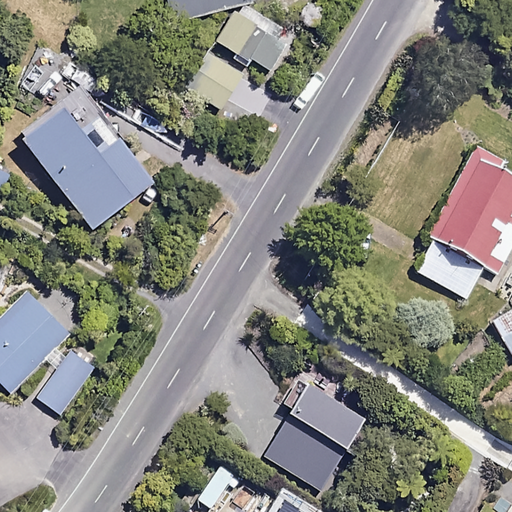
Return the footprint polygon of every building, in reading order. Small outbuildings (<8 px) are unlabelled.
[(241,6),(249,4),(248,0),(169,0),(174,22),(241,6)] [(288,38),(241,6),(217,40),(264,73),(288,38)] [(244,72),(210,53),(188,91),(222,111),(244,72)] [(100,151),(68,110),(27,143),(96,231),(156,184),(119,136),(100,151)] [(511,183),(500,176),(508,162),(483,148),(434,236),(499,272),(511,248),(511,183)] [(0,189),(19,169),(1,152),(0,153),(0,189)] [(480,273),(434,247),(419,274),(464,300),(480,273)] [(0,298),(16,287),(0,266),(0,298)] [(69,332),(28,295),(0,325),(0,380),(14,393),(69,332)] [(511,311),(494,323),(511,351),(511,311)] [(95,368),(74,352),(39,397),(61,413),(95,368)] [(362,425),(312,391),(267,456),(317,490),(362,425)]
